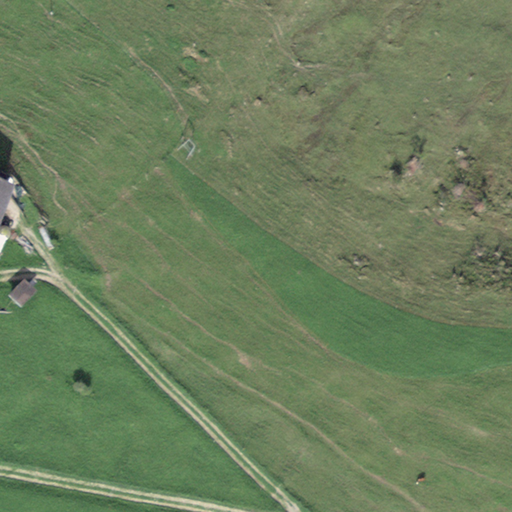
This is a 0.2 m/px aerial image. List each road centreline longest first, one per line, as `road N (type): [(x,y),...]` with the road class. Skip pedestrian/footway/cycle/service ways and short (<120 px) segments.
road 1 (track): [(0,172),(19,187),(41,248),(82,304),(295,511)]
road 2 (track): [(0,475),(214,511)]
